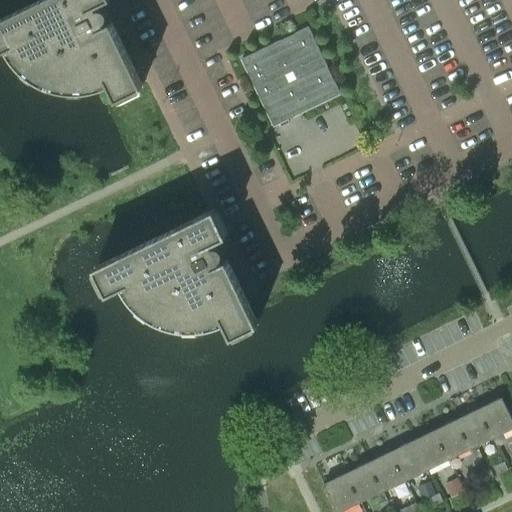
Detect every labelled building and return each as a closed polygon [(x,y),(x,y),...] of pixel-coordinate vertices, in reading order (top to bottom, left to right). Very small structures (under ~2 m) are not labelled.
[(99,8),(98,9),(96,5),(106,0),(39,0),(0,19),(0,51),(6,49),(8,53),(11,57),(13,60),(16,64),(19,67),(23,70),(26,74),(30,76),(33,79),(37,81),(42,84),(46,86),(51,88),(55,89),(60,90),(65,91),(70,92),(75,92),(79,92),(84,92),(89,91),(94,90),(99,89),(102,88),(106,86),(110,85),(117,99),(119,98),(120,100),(141,90),(140,87),(142,86),(111,22),(106,25),(104,21),(105,20),(106,19),(107,18),(107,17),(108,15),(108,14),(107,13),(107,11),(106,10),(105,9),(103,9),(102,8),(101,8),(99,8)] [(308,27),(241,59),(274,126),(294,116),(293,114),(299,111),(300,113),(340,94),(308,27)] [(221,263),(219,259),(220,258),(222,257),(222,256),(223,254),(223,253),(223,252),(223,250),(222,249),(221,248),(220,247),(219,246),(217,246),(216,246),(215,246),(213,246),(211,243),(226,235),(225,233),(228,232),(218,211),(215,212),(214,210),(95,267),(96,270),(94,271),(104,292),(106,291),(107,293),(122,286),(124,290),(126,294),(129,298),(132,302),(135,305),(138,308),(142,312),(146,314),(149,317),(153,319),(158,322),(162,324),(166,325),(172,327),(176,328),(181,329),(186,329),(191,330),(196,329),(201,329),(206,328),(211,327),(216,326),(221,324),(225,322),(232,336),(235,335),(232,331),(253,320),(255,325),(258,324),(227,260),(221,263)] [(479,408),(493,437),(511,428),(511,418),(502,397),(479,408)] [(471,448),(493,437),(479,408),(457,419),(471,448)] [(457,419),(435,430),(449,459),(471,448),(457,419)] [(427,470),(449,459),(435,430),(413,440),(427,470)] [(413,440),(391,451),(405,480),(427,470),(413,440)] [(383,491),(405,480),(391,451),(369,462),(383,491)] [(504,461),(494,466),(498,474),(509,469),(504,461)] [(369,462),(347,472),(361,502),(383,491),(369,462)] [(489,468),(481,471),(485,480),(493,476),(489,468)] [(481,471),(472,476),(476,485),(485,480),(481,471)] [(337,511),(339,511),(361,502),(347,472),(324,484),(337,511)] [(457,478),(445,484),(451,496),(464,490),(457,478)] [(439,493),(428,498),(433,506),(443,501),(439,493)] [(416,502),(395,511),(419,511),(420,511),(416,502)]
